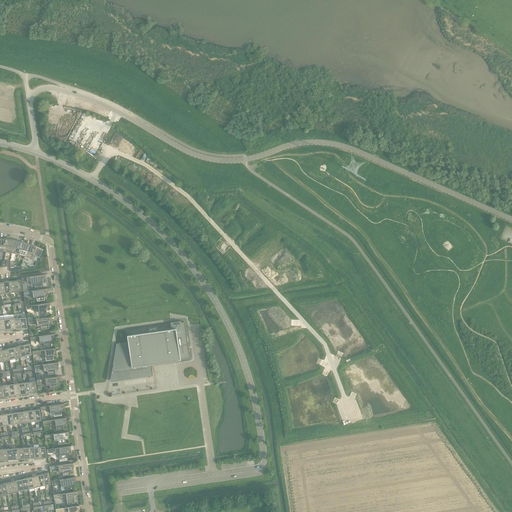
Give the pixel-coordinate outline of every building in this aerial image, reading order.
[(7,239),(5,252),(12,253),(14,241),(11,240),(10,240),(10,239),(7,239)] [(14,241),(12,253),(18,255),(22,242),(19,241),(19,242),(18,242),(18,241),(14,241)] [(22,242),(18,255),(24,257),(29,245),(26,244),(25,244),(24,243),(24,242),(22,242)] [(29,245),(24,257),(31,259),(32,259),(33,259),(34,258),(34,257),(33,256),(34,255),(40,258),(39,259),(40,259),(43,250),(36,247),(33,246),(33,247),(32,246),(29,245)] [(45,275),(45,274),(21,278),(22,283),(22,282),(27,281),(27,282),(31,281),(31,284),(34,283),(35,287),(42,286),(42,282),(45,282),(45,278),(43,278),(43,275),(45,275)] [(47,289),(23,292),(24,297),(24,296),(29,295),(29,296),(33,295),(33,298),(36,297),(37,302),(44,300),(44,296),(47,296),(47,292),(45,292),(45,289),(47,289)] [(49,303),(29,306),(25,306),(26,311),(26,310),(31,309),(31,310),(35,310),(35,312),(38,311),(39,316),(47,315),(46,310),(49,310),(49,306),(47,306),(47,303),(49,303)] [(51,317),(28,320),(28,325),(29,325),(28,324),(33,323),(33,324),(37,324),(37,326),(41,326),(41,330),(49,329),(48,324),(52,324),(51,321),(52,320),(49,320),(49,318),(51,317)] [(117,344),(111,382),(128,379),(154,375),(152,365),(181,360),(181,359),(190,358),(185,322),(182,323),(181,321),(171,323),(171,324),(128,330),(129,335),(128,336),(129,342),(117,344)] [(54,334),(30,337),(31,342),(31,341),(36,340),(36,341),(39,341),(40,343),(43,343),(44,347),(51,346),(51,342),(54,341),(54,338),(54,337),(52,338),(51,335),(54,334)] [(56,348),(32,352),(33,356),(33,355),(38,355),(38,356),(41,355),(42,357),(45,357),(46,361),(53,360),(53,356),(56,355),(56,352),(56,351),(54,352),(53,349),(56,348)] [(58,362),(34,366),(35,370),(35,369),(40,369),(40,370),(43,369),(44,371),(47,371),(48,375),(55,374),(55,370),(58,369),(58,366),(58,365),(56,366),(55,363),(58,362)] [(60,377),(60,376),(36,380),(37,384),(37,383),(42,383),(42,384),(46,383),(46,385),(49,385),(50,389),(57,388),(57,384),(60,383),(60,380),(58,380),(58,377),(60,377)] [(64,404),(40,407),(41,412),(41,411),(46,410),(46,411),(50,411),(50,413),(53,412),(54,417),(61,415),(61,411),(64,411),(64,407),(62,407),(62,404),(64,404)] [(66,418),(42,421),(43,426),(43,425),(48,424),(48,425),(52,425),(52,427),(55,426),(56,431),(64,430),(63,425),(66,425),(66,421),(67,421),(66,421),(64,421),(64,418),(66,418)] [(68,432),(44,435),(45,440),(45,439),(50,438),(50,439),(54,439),(54,441),(58,441),(58,445),(66,444),(65,439),(69,439),(68,436),(69,435),(66,435),(66,433),(68,432)] [(71,446),(70,446),(47,450),(47,454),(48,454),(47,453),(52,452),(52,453),(56,453),(56,455),(60,455),(60,459),(68,458),(67,454),(71,453),(70,450),(71,450),(71,449),(68,450),(68,447),(71,446)] [(73,463),(49,467),(50,471),(50,470),(55,470),(55,471),(58,470),(59,472),(62,472),(63,476),(70,475),(70,471),(73,470),(73,467),(73,466),(71,467),(70,464),(73,463)] [(75,478),(75,477),(51,481),(52,485),(52,484),(57,484),(57,485),(60,484),(61,486),(64,486),(65,490),(72,489),(72,485),(75,484),(75,481),(73,481),(72,478),(75,478)] [(77,492),(77,491),(53,495),(54,500),(54,499),(59,498),(59,499),(63,498),(63,501),(66,500),(67,504),(74,503),(74,499),(77,498),(77,495),(75,495),(75,492),(77,492)]
